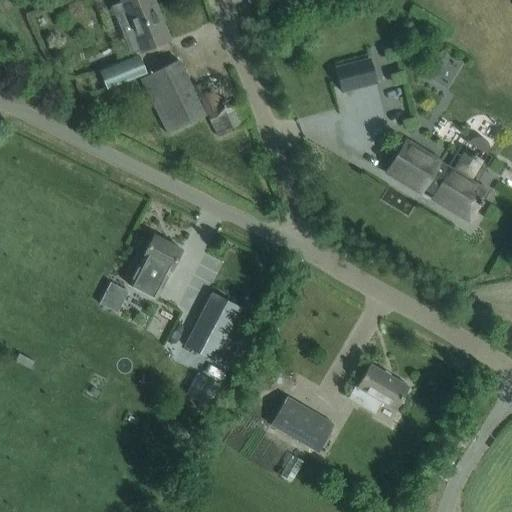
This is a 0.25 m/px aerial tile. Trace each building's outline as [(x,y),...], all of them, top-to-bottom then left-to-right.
[(140,51),(168,39),(151,0),(120,0),(120,1),(110,6),(129,54),(139,50),(140,51)] [(144,72),(137,56),(99,71),(106,88),(144,72)] [(177,60),(139,78),(167,134),(204,115),(177,60)] [(334,69),(340,92),(352,88),(346,65),(334,69)] [(193,86),(217,137),(248,123),(240,106),(242,105),(241,104),(240,105),(225,71),(193,86)] [(404,140),(385,172),(420,192),(423,187),(433,194),(431,197),(468,220),(477,204),(479,205),(482,201),(480,199),(485,191),(438,162),(439,161),(438,160),(444,150),(411,131),(405,141),(404,140)] [(153,235),(142,257),(141,256),(127,284),(155,298),(155,297),(154,297),(168,270),(169,271),(180,249),(153,235)] [(130,306),(147,310),(149,303),(132,299),(134,291),(115,286),(109,312),(128,316),(130,306)] [(213,359),(217,361),(236,323),(233,321),(240,307),(211,292),(183,346),(212,360),(213,359)] [(369,364),(355,386),(349,397),(374,411),(380,401),(395,409),(408,386),(369,364)] [(211,408),(221,385),(203,377),(193,400),(211,408)] [(333,425),(285,396),(269,424),(317,452),(333,425)] [(297,485),(309,465),(299,459),(287,479),(297,485)]
